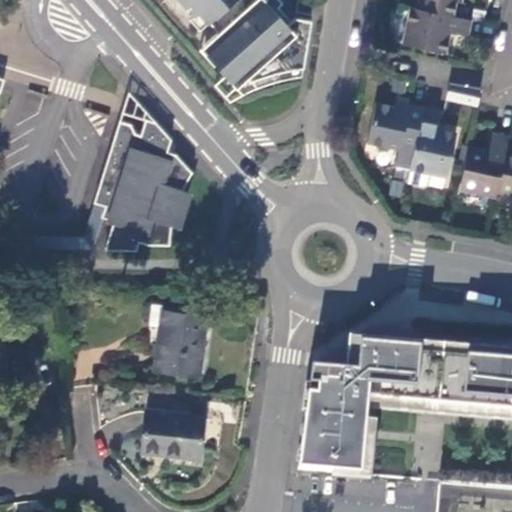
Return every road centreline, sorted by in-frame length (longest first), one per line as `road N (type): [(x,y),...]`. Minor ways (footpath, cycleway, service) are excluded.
road 1 (residential): [(88,0),(208,134)]
road 2 (tertiary): [(263,511),(287,348)]
road 3 (residential): [(141,511),(100,483),(0,488)]
road 4 (tertiary): [(324,102),(275,133),(208,134)]
